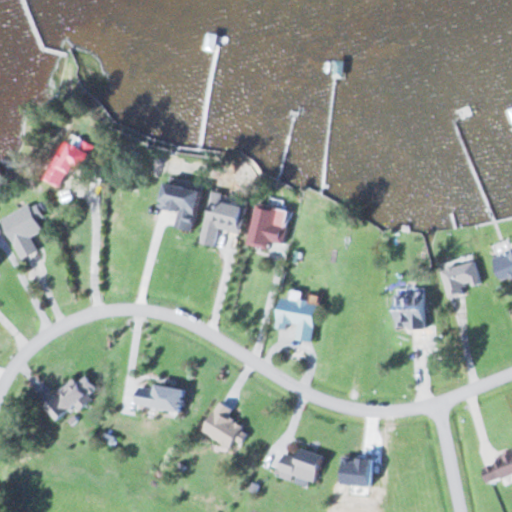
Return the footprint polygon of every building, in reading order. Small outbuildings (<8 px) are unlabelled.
[(87,170),(97,144),(79,137),(71,158),(60,154),(51,180),(68,186),(75,166),(87,170)] [(201,230),(213,191),(175,179),(166,206),(186,212),(182,225),(201,230)] [(246,234),(253,203),(215,194),(204,242),(219,246),(223,229),(246,234)] [(253,244),(274,249),(276,240),(288,243),(292,225),(282,223),(285,207),(262,202),(253,244)] [(7,218),(26,260),(43,252),(35,236),(51,229),(40,203),(7,218)] [(511,252),(497,258),(505,281),(511,278),(511,252)] [(443,265),(451,297),(468,293),(467,289),(484,285),(478,257),(443,265)] [(429,287),(388,288),(389,323),(413,322),(414,337),(431,337),(429,287)] [(285,298),(282,324),(303,327),(301,339),(320,342),(325,301),(296,297),(295,299),(285,298)] [(62,422),(103,391),(90,373),(49,405),(62,422)] [(189,412),(193,391),(144,382),(140,403),(189,412)] [(231,417),(236,409),(224,402),(206,432),(236,450),(249,428),(231,417)] [(289,452),(282,475),(299,481),(299,482),(312,486),(314,480),(322,483),(331,456),(305,448),(302,457),(289,452)] [(511,457),(489,464),(494,483),(511,478),(511,457)]
